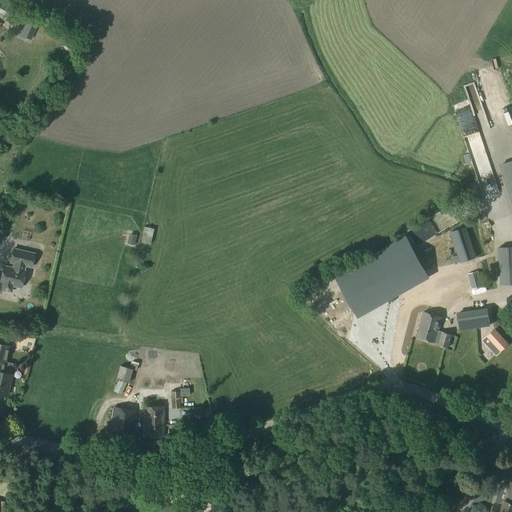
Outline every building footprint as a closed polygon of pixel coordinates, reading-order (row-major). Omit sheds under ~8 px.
[(0,3),(0,13),(10,18),(14,10),(0,3)] [(39,21),(30,18),(22,35),(31,39),(39,21)] [(511,162),(503,165),(511,194),(511,162)] [(143,227),(139,243),(151,246),(155,230),(143,227)] [(466,227),(448,232),(456,256),(452,257),(455,265),(476,258),(466,227)] [(511,283),(511,246),(498,247),(500,284),(511,283)] [(3,266),(0,280),(0,283),(4,284),(2,290),(11,292),(12,286),(21,288),(25,271),(24,271),(25,266),(31,267),(34,254),(13,249),(10,263),(13,263),(12,268),(3,266)] [(447,298),(455,270),(390,252),(385,268),(405,274),(402,285),(447,298)] [(478,271),(467,274),(472,289),(482,286),(478,271)] [(334,280),(326,313),(373,325),(381,292),(334,280)] [(397,332),(407,300),(392,296),(382,328),(397,332)] [(487,310),(457,315),(460,330),(489,326),(487,310)] [(423,312),(416,336),(435,342),(439,343),(439,344),(449,347),(452,335),(438,330),(442,317),(423,312)] [(495,327),(487,334),(500,349),(508,342),(495,327)] [(0,344),(0,396),(2,395),(7,396),(11,376),(11,374),(13,365),(5,363),(9,346),(0,344)] [(118,380),(113,392),(121,395),(126,382),(129,383),(132,369),(120,366),(116,380),(118,380)] [(181,392),(170,392),(171,408),(181,408),(181,392)] [(143,407),(142,436),(164,437),(165,407),(143,407)] [(115,408),(111,430),(132,434),(136,411),(115,408)] [(494,504),(491,511),(511,511),(511,486),(508,486),(504,500),(502,506),(494,504)] [(210,498),(209,510),(229,511),(230,500),(210,498)]
